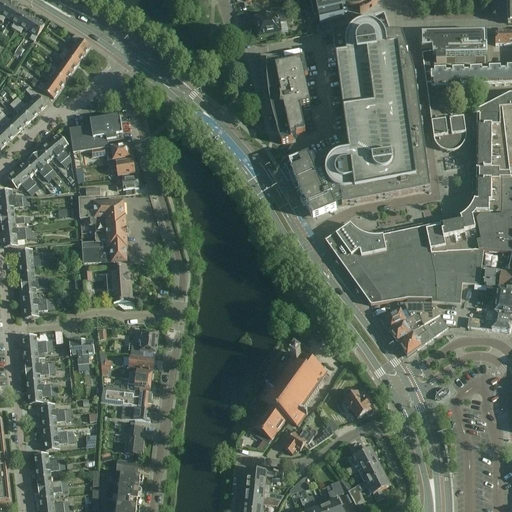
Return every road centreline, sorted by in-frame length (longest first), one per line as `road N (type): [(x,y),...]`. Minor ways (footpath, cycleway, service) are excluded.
road 1 (residential): [(113,76),(134,109),(184,266),(179,315)]
road 2 (primary): [(260,184),(294,252),(390,388)]
road 3 (primary): [(403,378),(260,184)]
road 4 (residential): [(396,511),(404,488),(371,430),(343,435),(309,461),(238,468)]
road 5 (residential): [(179,315),(153,511)]
road 6 (residential): [(28,511),(9,330)]
road 7 (residential): [(9,330),(72,326),(90,314),(179,315)]
road 8 (residential): [(1,167),(113,76)]
road 9 (residential): [(214,123),(246,93),(223,0)]
road 10 (primary): [(434,511),(434,469),(412,394)]
